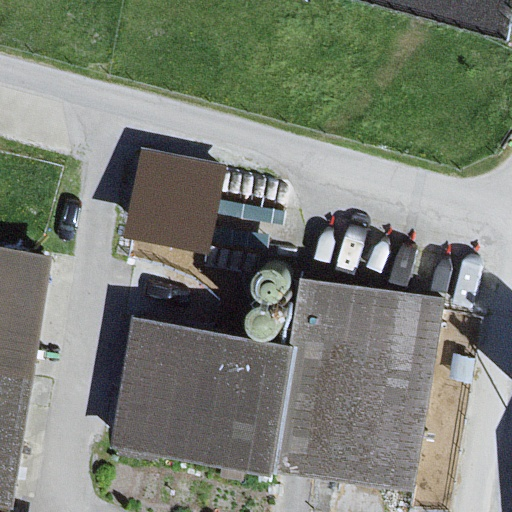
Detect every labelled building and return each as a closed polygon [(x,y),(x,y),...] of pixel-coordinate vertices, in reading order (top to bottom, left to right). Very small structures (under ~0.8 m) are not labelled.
[(142,148),(126,234),(212,250),(227,163),(142,148)] [(9,511),(50,253),(0,244),(0,511),(9,511)] [(261,287),(265,291),(270,294),(277,294),(282,293),(287,289),(290,284),(292,279),(292,274),(290,268),(287,264),(282,261),(277,259),(271,259),(266,261),(261,265),(258,270),(257,276),(258,282),(261,287)] [(306,276),(296,339),(277,464),(410,485),(439,296),(306,276)] [(255,325),(260,329),(265,331),(271,332),(277,330),(282,327),(285,322),(287,317),(287,311),(285,306),(282,301),(277,298),(271,297),(266,297),(261,299),(256,303),(253,308),(252,314),(253,320),(255,325)] [(296,339),(133,314),(114,439),(277,464),(296,339)]
